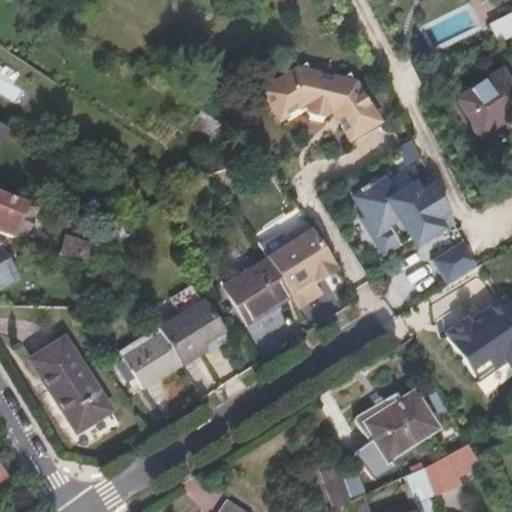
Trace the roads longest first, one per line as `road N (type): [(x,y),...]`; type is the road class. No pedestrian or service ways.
road 1 (residential): [(365,325),(87,511)]
road 2 (residential): [(0,386),(77,511)]
